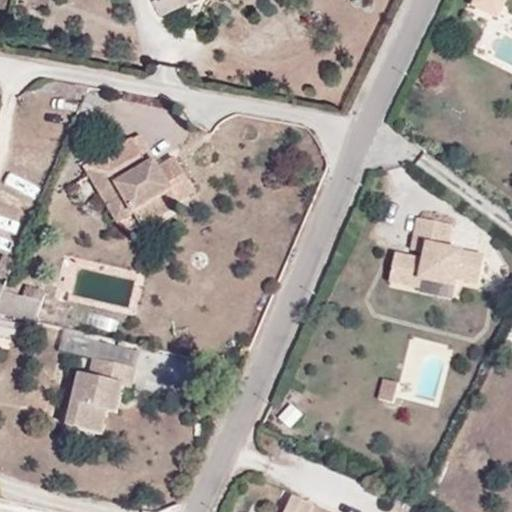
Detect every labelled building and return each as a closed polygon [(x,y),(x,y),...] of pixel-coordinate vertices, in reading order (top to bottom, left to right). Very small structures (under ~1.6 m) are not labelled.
[(161,14),(189,0),(156,0),(155,1),(161,14)] [(507,0),(477,0),(475,6),(499,17),(507,0)] [(102,121),(110,104),(90,95),(82,112),(102,121)] [(141,136),(133,140),(149,166),(156,161),(141,136)] [(149,166),(133,140),(86,168),(119,223),(136,213),(173,191),(180,203),(196,193),(177,159),(159,169),(156,161),(149,166)] [(173,191),(136,213),(144,226),(181,204),(180,203),(173,191)] [(425,261),(396,254),(391,282),(421,288),(422,281),(456,288),(458,280),(479,285),(486,257),(449,249),(454,226),(419,219),(413,250),(427,253),(425,261)] [(6,291),(0,305),(0,313),(36,322),(46,293),(28,287),(24,297),(6,291)] [(0,335),(18,339),(20,325),(0,321),(0,335)] [(137,369),(94,359),(89,377),(79,375),(67,429),(104,438),(110,414),(120,416),(127,386),(133,387),(137,369)] [(380,401),(395,405),(400,385),(386,381),(380,401)] [(313,511),(315,507),(293,497),(287,511),(313,511)]
